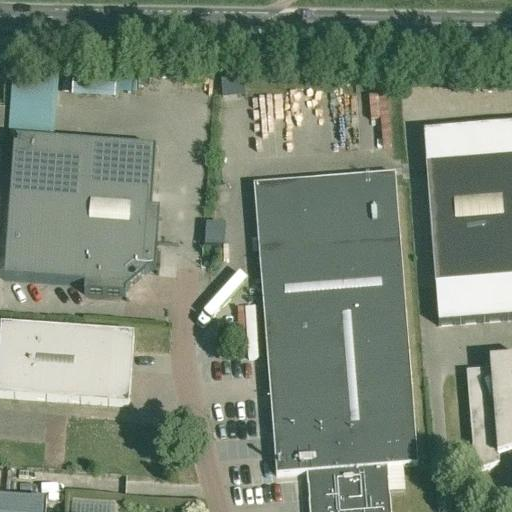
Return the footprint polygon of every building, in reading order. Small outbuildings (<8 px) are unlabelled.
[(11,78),(11,139),(40,139),(40,135),(58,135),(58,78),(11,78)] [(74,78),(74,100),(118,100),(118,94),(131,94),(131,79),(74,78)] [(14,140),(3,282),(85,288),(84,297),(125,300),(125,294),(129,291),(138,292),(145,285),(146,276),(149,273),(155,274),(160,213),(151,212),(156,151),(14,140)] [(499,467),(498,459),(511,454),(511,160),(425,168),(435,289),(511,282),(511,361),(489,364),(490,374),(466,375),(474,476),(499,467)] [(396,177),(298,184),(255,188),(264,324),(276,479),(307,477),(309,511),(389,511),(387,470),(417,468),(402,270),(396,177)] [(0,400),(129,409),(134,338),(1,328),(0,336),(0,400)] [(0,511),(46,511),(47,506),(0,502),(0,511)]
